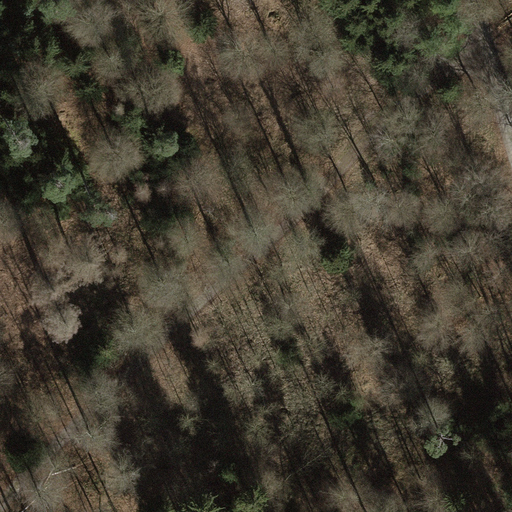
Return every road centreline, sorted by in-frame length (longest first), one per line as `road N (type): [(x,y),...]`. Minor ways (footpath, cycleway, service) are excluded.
road 1 (track): [(0,510),(459,66),(481,33)]
road 2 (track): [(474,0),(511,136)]
